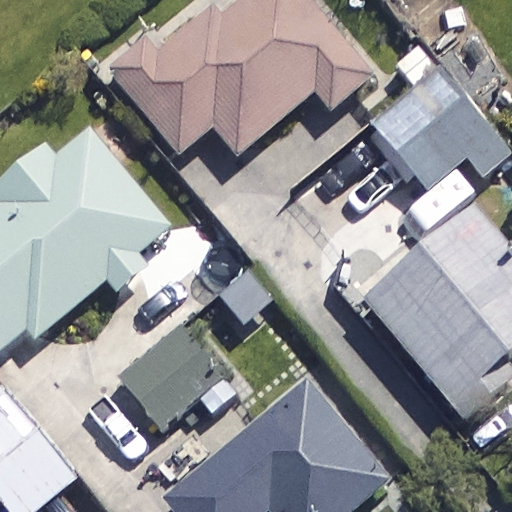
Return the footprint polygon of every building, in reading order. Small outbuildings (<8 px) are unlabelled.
[(375,90),(306,0),(251,0),(127,95),(182,166),(219,138),(241,166),(318,106),(332,123),(375,90)] [(511,164),(511,163),(453,85),(382,139),(429,201),(474,167),(486,184),(511,164)] [(171,238),(84,134),(0,204),(0,208),(7,217),(0,222),(0,374),(4,379),(171,238)] [(511,376),(511,260),(483,226),(374,317),(460,420),(511,376)] [(222,392),(186,344),(126,389),(163,437),(222,392)] [(371,511),(392,495),(309,396),(171,511),(371,511)] [(36,453),(0,409),(0,505),(5,511),(52,511),(81,489),(45,446),(36,453)]
